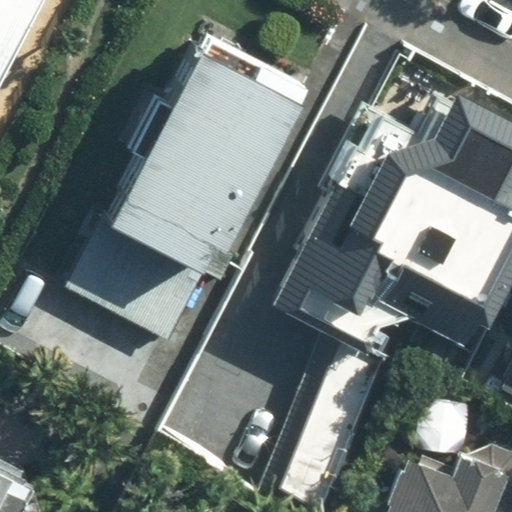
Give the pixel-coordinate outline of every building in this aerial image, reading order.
[(0,0),(0,74),(40,0),(0,0)] [(162,343),(193,282),(178,274),(190,251),(203,258),(279,109),(171,55),(53,288),(162,343)] [(511,194),(496,186),(511,154),(511,137),(427,93),(401,144),(361,151),(320,229),(349,243),(327,286),(452,351),(511,235),(511,194)] [(511,256),(481,316),(491,321),(511,331),(511,256)] [(476,511),(481,496),(489,472),(444,457),(438,474),(386,457),(384,464),(370,506),(359,503),(356,511),(476,511)] [(0,495),(10,475),(0,469),(0,495)]
